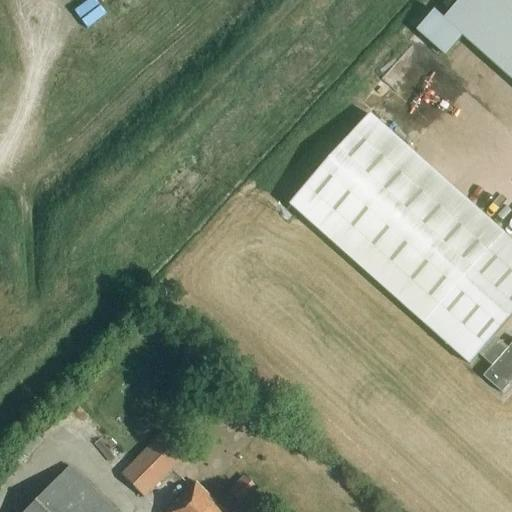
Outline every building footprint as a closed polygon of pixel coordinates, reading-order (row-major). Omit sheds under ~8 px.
[(511,82),(511,0),(463,0),(444,21),(435,13),(417,33),(445,59),(463,39),(511,82)] [(511,319),(511,241),(370,116),(290,206),(470,366),(479,356),(493,368),(484,378),(502,395),(511,383),(511,346),(509,350),(495,338),(511,319)] [(121,477),(143,499),(185,457),(162,435),(121,477)] [(113,511),(68,467),(23,511),(113,511)] [(241,500),(255,485),(243,474),(229,490),(241,500)] [(222,511),(195,484),(166,511),(222,511)]
